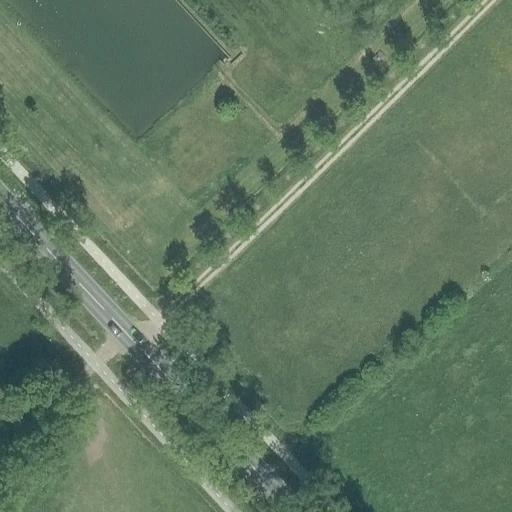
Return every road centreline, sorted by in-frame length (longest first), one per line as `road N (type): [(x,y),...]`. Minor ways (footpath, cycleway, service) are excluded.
road 1 (track): [(0,472),(94,362),(158,321),(490,0)]
road 2 (primary): [(290,511),(0,201)]
